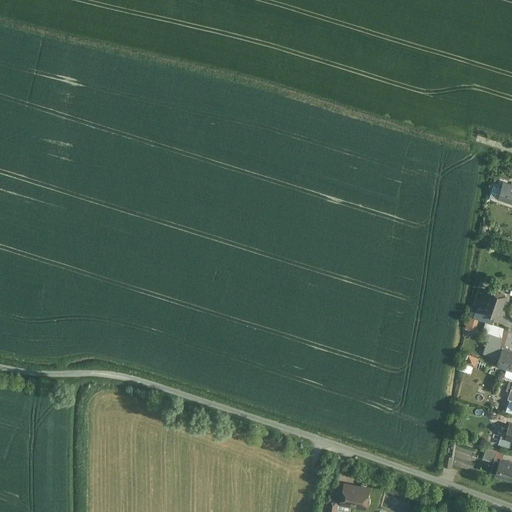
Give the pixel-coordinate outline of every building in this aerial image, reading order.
[(511,185),(504,183),(499,201),(511,205),(511,185)] [(502,186),(495,184),(492,195),(499,197),(502,186)] [(509,295),(494,291),(489,313),(504,316),(509,295)] [(489,314),(477,311),(475,319),(487,322),(489,314)] [(500,348),(506,328),(487,322),(485,332),(491,334),(488,344),(500,348)] [(511,372),(511,350),(504,347),(497,367),(511,372)] [(478,366),(480,356),(469,353),(466,363),(478,366)] [(507,415),(495,412),(493,418),(505,421),(507,415)] [(511,424),(508,437),(502,435),(500,443),(511,446),(511,424)] [(501,452),(488,448),(486,458),(499,461),(501,452)] [(511,463),(503,460),(497,476),(511,481),(511,463)] [(370,485),(345,482),(342,503),(367,507),(370,485)] [(337,511),(338,500),(325,500),(324,511),(337,511)]
